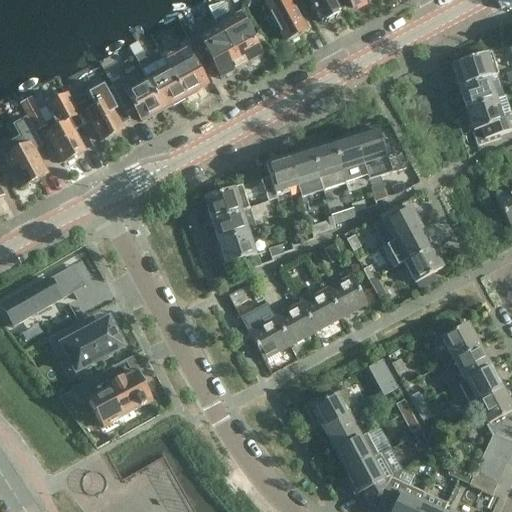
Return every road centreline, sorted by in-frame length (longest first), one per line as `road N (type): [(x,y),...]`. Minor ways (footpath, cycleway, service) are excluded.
road 1 (tertiary): [(99,202),(475,0)]
road 2 (residential): [(99,202),(245,455),(292,511)]
